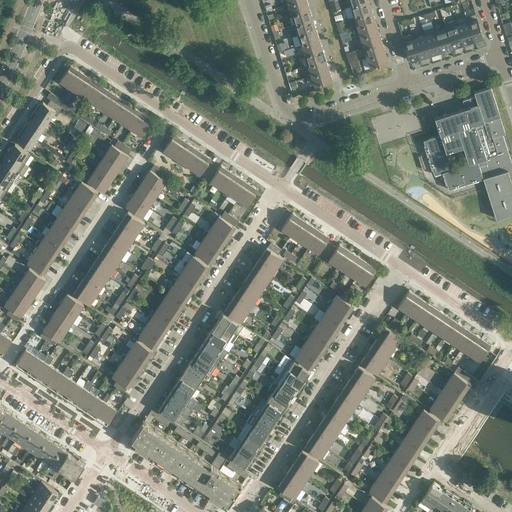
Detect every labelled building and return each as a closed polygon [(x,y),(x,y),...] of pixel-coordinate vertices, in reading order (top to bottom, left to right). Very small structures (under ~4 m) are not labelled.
[(309,8),(306,0),(298,0),(288,4),(291,14),(309,8)] [(372,10),(369,0),(351,6),(354,16),(372,10)] [(313,18),(309,8),(291,14),(295,24),(313,18)] [(375,21),(372,10),(354,16),(357,26),(375,21)] [(483,37),(476,13),(466,16),(467,21),(468,21),(474,40),(483,37)] [(352,38),(350,28),(346,29),(343,17),(336,19),(342,41),(352,38)] [(316,28),(313,18),(295,24),(298,34),(316,28)] [(457,24),(456,20),(444,23),(446,28),(452,47),(463,43),(457,24)] [(378,31),(375,21),(357,26),(360,36),(378,31)] [(468,21),(467,21),(457,24),(463,43),(474,40),(468,21)] [(435,31),(434,26),(422,30),(424,35),(430,54),(441,50),(435,31)] [(319,38),(316,28),(298,34),(301,44),(319,38)] [(446,28),(435,31),(441,50),(452,47),(446,28)] [(382,41),(378,31),(360,36),(364,47),(382,41)] [(413,38),(414,38),(412,33),(402,37),(410,60),(420,57),(413,38)] [(424,35),(414,38),(413,38),(420,57),(430,54),(424,35)] [(322,49),(319,38),(301,44),(305,54),(322,49)] [(385,51),(382,41),(364,47),(367,57),(385,51)] [(326,59),(322,49),(305,54),(308,65),(326,59)] [(353,70),(362,68),(357,49),(348,51),(353,70)] [(388,62),(385,51),(367,57),(370,67),(388,62)] [(329,69),(326,59),(308,65),(311,75),(329,69)] [(67,89),(80,70),(71,64),(60,80),(67,85),(66,88),(67,89)] [(332,80),(329,69),(311,75),(314,85),(332,80)] [(78,93),(89,76),(80,70),(67,89),(69,90),(71,88),(78,93)] [(85,101),(98,82),(89,76),(78,93),(85,97),(84,100),(85,101)] [(96,105),(107,88),(98,82),(85,101),(87,102),(89,100),(96,105)] [(443,172),(449,189),(483,178),(478,160),(486,158),(475,123),(500,115),(491,86),(474,91),(475,95),(462,100),(465,107),(435,117),(440,134),(423,140),(435,174),(443,172)] [(103,113),(116,94),(107,88),(96,105),(102,109),(102,112),(103,113)] [(64,101),(61,99),(50,91),(48,95),(47,97),(50,99),(61,106),(62,104),(64,101)] [(114,117),(125,100),(116,94),(103,113),(105,114),(107,112),(114,117)] [(63,107),(61,106),(50,99),(47,104),(59,112),(63,107)] [(121,125),(134,106),(125,100),(114,117),(120,121),(120,124),(121,125)] [(59,112),(47,104),(43,102),(41,105),(39,103),(35,110),(49,120),(53,113),(57,116),(59,112)] [(74,111),(77,107),(71,103),(68,107),(74,111)] [(132,129),(143,112),(134,106),(121,125),(123,126),(125,124),(132,129)] [(45,126),(49,120),(35,110),(30,117),(32,118),(30,121),(46,132),(48,128),(45,126)] [(141,135),(150,122),(152,118),(143,112),(132,129),(139,133),(138,136),(139,137),(141,135)] [(46,132),(30,121),(28,124),(26,122),(22,129),(37,139),(41,132),(44,135),(46,132)] [(32,145),(37,139),(22,129),(17,136),(20,137),(17,140),(34,151),(36,147),(32,145)] [(173,156),(184,139),(174,133),(163,149),(164,150),(162,152),(163,153),(166,151),(173,156)] [(180,164),(193,145),(184,139),(173,156),(179,160),(178,163),(180,164)] [(132,149),(122,143),(118,140),(116,142),(114,145),(128,154),(130,151),(132,149)] [(128,154),(114,145),(112,143),(106,153),(123,164),(124,162),(123,162),(128,154)] [(31,154),(22,148),(15,144),(12,148),(11,147),(8,152),(25,163),(31,154)] [(191,168),(202,151),(193,145),(180,164),(181,165),(184,163),(191,168)] [(200,173),(207,163),(211,157),(202,151),(191,168),(197,172),(196,175),(198,176),(200,174),(200,173)] [(25,163),(8,152),(4,157),(6,158),(3,162),(19,172),(25,163)] [(123,164),(106,153),(100,162),(116,173),(121,166),(122,166),(123,164)] [(19,172),(3,162),(0,166),(0,165),(0,172),(13,181),(19,172)] [(116,173),(100,162),(94,171),(111,182),(112,180),(111,180),(116,173)] [(205,177),(212,166),(207,163),(200,173),(205,177)] [(168,173),(163,170),(154,164),(152,167),(150,169),(164,178),(166,176),(168,173)] [(219,187),(230,170),(221,164),(218,169),(210,180),(210,181),(209,183),(210,184),(213,182),(219,187)] [(210,180),(218,169),(212,166),(205,177),(210,180)] [(164,178),(150,169),(145,176),(144,176),(143,177),(160,189),(167,180),(164,178)] [(227,195),(239,176),(230,170),(219,187),(226,191),(225,194),(227,195)] [(111,182),(94,171),(88,180),(104,191),(109,184),(110,184),(111,182)] [(13,181),(0,172),(0,185),(7,190),(13,181)] [(179,185),(182,180),(176,176),(173,181),(179,185)] [(237,199),(248,182),(239,176),(227,195),(228,196),(231,194),(237,199)] [(160,189),(143,177),(142,179),(143,180),(138,187),(154,198),(160,189)] [(98,191),(82,180),(77,187),(74,186),(73,188),(92,201),(98,191)] [(247,205),(258,189),(248,182),(237,199),(244,203),(243,206),(245,207),(246,205),(247,205)] [(154,198),(138,187),(133,194),(132,194),(131,195),(148,207),(154,198)] [(92,201),(73,188),(72,189),(73,192),(69,199),(86,210),(92,201)] [(148,207),(131,195),(130,197),(131,198),(126,205),(142,216),(148,207)] [(86,210),(69,199),(65,205),(62,204),(61,206),(80,219),(86,210)] [(214,208),(217,204),(211,200),(208,204),(214,208)] [(38,212),(42,206),(37,203),(34,209),(38,212)] [(80,219),(61,206),(60,207),(61,210),(57,217),(74,227),(80,219)] [(144,222),(128,211),(122,220),(138,231),(142,225),(146,225),(147,224),(144,222)] [(239,220),(228,213),(225,211),(223,215),(222,216),(235,226),(236,224),(239,220)] [(291,234),(302,218),(292,212),(281,228),(291,234)] [(235,226),(222,216),(219,215),(217,213),(215,215),(217,218),(213,224),(230,235),(236,226),(235,226)] [(74,227),(57,217),(53,223),(50,222),(49,224),(68,237),(74,227)] [(300,240),(311,224),(302,218),(291,234),(300,240)] [(138,231),(122,220),(116,229),(135,242),(136,240),(134,238),(138,231)] [(68,237),(49,224),(48,225),(49,228),(45,235),(62,246),(68,237)] [(230,235),(213,224),(209,230),(206,230),(205,231),(224,244),(230,235)] [(309,246),(320,230),(311,224),(300,240),(309,246)] [(135,242),(116,229),(110,238),(126,249),(131,243),(134,244),(135,242)] [(318,252),(326,240),(329,236),(320,230),(309,246),(318,253),(318,252)] [(224,244),(205,231),(204,233),(205,236),(201,242),(218,253),(224,244)] [(62,246),(45,235),(41,241),(38,240),(37,242),(56,255),(62,246)] [(126,249),(110,238),(104,247),(123,260),(124,258),(122,256),(126,249)] [(324,256),(332,243),(326,240),(318,252),(324,256)] [(56,255),(37,242),(36,244),(37,246),(33,253),(50,264),(56,255)] [(218,253),(201,242),(197,248),(194,248),(192,249),(195,251),(211,262),(218,253)] [(281,249),(271,242),(268,245),(267,247),(278,254),(279,253),(281,249)] [(329,259),(337,247),(332,243),(324,256),(329,259)] [(338,266),(349,249),(339,243),(337,247),(329,259),(328,259),(338,266)] [(123,260),(104,247),(98,256),(114,267),(119,261),(122,261),(123,260)] [(278,254),(267,247),(261,256),(277,267),(282,260),(284,261),(285,259),(283,258),(278,254)] [(347,272),(358,255),(349,249),(338,266),(347,272)] [(50,264),(33,253),(29,259),(26,258),(25,260),(27,262),(43,273),(50,264)] [(209,265),(201,260),(193,254),(188,261),(185,260),(184,262),(203,274),(209,265)] [(356,278),(367,261),(358,255),(347,272),(356,278)] [(114,267),(98,256),(92,265),(111,278),(112,277),(110,274),(114,267)] [(277,267),(261,256),(255,265),(273,277),(274,276),(273,273),(277,267)] [(365,284),(376,267),(367,261),(356,278),(365,284)] [(203,274),(184,262),(183,264),(185,266),(181,272),(197,283),(203,274)] [(111,278),(92,265),(86,274),(102,285),(106,279),(110,280),(111,278)] [(273,277),(255,265),(249,274),(265,285),(269,278),(272,279),(273,277)] [(46,278),(42,276),(29,267),(23,277),(40,288),(42,286),(41,286),(46,278)] [(197,283),(181,272),(176,279),(173,278),(172,280),(191,292),(197,283)] [(102,285),(86,274),(80,283),(99,296),(100,295),(97,292),(102,285)] [(265,285),(249,274),(243,283),(261,295),(262,294),(261,291),(265,285)] [(40,288),(23,277),(17,286),(34,297),(38,290),(39,290),(40,288)] [(191,292),(172,280),(171,281),(173,284),(169,290),(185,301),(191,292)] [(99,296),(80,283),(73,293),(90,304),(95,296),(98,298),(99,296)] [(261,295),(243,283),(237,292),(253,303),(257,296),(260,297),(261,295)] [(34,297),(17,286),(11,295),(28,306),(30,304),(29,304),(34,297)] [(407,312),(418,296),(409,289),(398,306),(407,312)] [(185,301),(169,290),(164,297),(161,296),(160,298),(179,311),(185,301)] [(253,303),(237,292),(231,301),(249,313),(250,312),(249,309),(253,303)] [(357,299),(346,292),(344,295),(343,297),(353,304),(355,302),(357,299)] [(84,304),(72,296),(67,293),(62,300),(60,302),(78,313),(84,304)] [(353,304),(343,297),(337,293),(333,300),(330,300),(329,301),(348,314),(354,304),(353,304)] [(28,306),(11,295),(5,304),(10,308),(21,315),(26,308),(27,308),(28,306)] [(416,318),(427,301),(418,296),(407,312),(416,318)] [(305,297),(302,302),(319,313),(322,308),(305,297)] [(179,311),(160,298),(159,299),(161,302),(157,309),(173,320),(179,311)] [(249,313),(231,301),(224,310),(241,321),(245,314),(248,315),(249,313)] [(348,314),(329,301),(327,303),(329,305),(325,312),(342,323),(348,314)] [(425,324),(436,308),(436,307),(427,301),(416,318),(425,324)] [(78,313),(60,302),(59,304),(60,304),(55,311),(72,322),(78,313)] [(434,330),(445,313),(436,307),(436,308),(425,324),(434,330)] [(21,315),(10,308),(7,313),(18,320),(21,315)] [(173,320),(157,309),(152,315),(149,314),(148,316),(167,329),(173,320)] [(72,322),(55,311),(50,318),(48,320),(66,331),(72,322)] [(239,323),(230,317),(223,312),(217,321),(233,331),(239,323)] [(342,323),(325,312),(321,318),(318,318),(317,319),(336,332),(342,323)] [(443,336),(454,320),(454,319),(445,313),(434,330),(443,336)] [(167,329),(148,316),(147,318),(149,320),(145,327),(161,338),(167,329)] [(336,332),(317,319),(316,321),(317,323),(313,330),(330,341),(336,332)] [(452,342),(463,326),(454,319),(454,320),(443,336),(452,342)] [(66,331),(48,320),(47,322),(48,322),(43,330),(54,337),(59,341),(66,331)] [(233,331),(217,321),(212,329),(228,339),(233,331)] [(405,331),(398,326),(391,322),(388,325),(387,327),(401,336),(402,335),(405,331)] [(401,336),(387,327),(385,325),(379,334),(395,345),(401,336)] [(461,348),(472,332),(472,331),(463,326),(452,342),(461,348)] [(161,338),(145,327),(140,333),(137,333),(136,334),(139,336),(138,336),(155,347),(161,338)] [(228,339),(212,329),(207,337),(223,347),(228,339)] [(54,337),(43,330),(40,335),(51,342),(54,337)] [(330,341),(313,330),(309,336),(306,336),(305,337),(324,350),(330,341)] [(470,354),(481,337),(472,331),(472,332),(461,348),(470,354)] [(0,352),(2,353),(11,340),(12,339),(1,332),(0,333),(0,352)] [(395,345),(379,334),(373,344),(389,355),(395,345)] [(153,350),(137,339),(136,339),(134,337),(133,339),(135,342),(130,348),(147,359),(153,350)] [(223,347),(207,337),(201,345),(217,355),(223,347)] [(324,350),(305,337),(304,339),(305,341),(301,348),(318,359),(324,350)] [(480,360),(490,345),(491,344),(481,337),(470,354),(480,360)] [(389,355),(373,344),(367,353),(383,364),(389,355)] [(217,355),(201,345),(196,353),(212,363),(217,355)] [(26,371),(36,355),(26,348),(16,363),(24,368),(24,369),(26,371)] [(147,359),(130,348),(126,355),(123,354),(122,355),(141,368),(147,359)] [(318,359),(301,348),(297,354),(294,354),(293,355),(295,357),(311,368),(318,359)] [(36,376),(50,355),(47,353),(43,360),(36,355),(26,371),(27,372),(28,371),(36,376)] [(212,363),(196,353),(191,361),(207,371),(212,363)] [(383,364),(367,353),(361,362),(377,373),(383,364)] [(46,384),(56,368),(49,364),(53,357),(50,355),(36,376),(44,382),(44,383),(46,384)] [(141,368),(122,355),(121,357),(123,360),(118,366),(135,377),(141,368)] [(310,370),(302,365),(290,357),(284,366),(304,379),(310,370)] [(450,365),(453,361),(447,357),(444,361),(450,365)] [(207,371),(191,361),(185,369),(201,379),(207,371)] [(375,376),(359,365),(353,374),(369,385),(375,376)] [(135,377),(118,366),(114,373),(111,372),(110,374),(112,375),(117,379),(128,386),(129,386),(135,377)] [(304,379),(284,366),(279,374),(299,387),(304,379)] [(472,376),(461,368),(457,366),(455,370),(454,371),(468,381),(470,379),(472,376)] [(56,390),(70,369),(67,367),(63,373),(56,368),(46,384),(47,385),(48,384),(56,390)] [(66,397),(76,382),(69,377),(73,371),(70,369),(56,390),(64,395),(64,396),(66,397)] [(201,379),(185,369),(180,377),(196,387),(201,379)] [(471,382),(468,381),(454,371),(448,380),(464,391),(471,382)] [(299,387),(279,374),(274,382),(278,384),(294,395),(299,387)] [(369,385),(353,374),(347,383),(363,394),(369,385)] [(196,387),(180,377),(175,385),(191,395),(196,387)] [(128,386),(117,379),(114,384),(125,391),(128,386)] [(76,403),(90,382),(87,380),(83,386),(76,382),(66,397),(68,399),(68,398),(76,403)] [(464,391),(448,380),(442,390),(458,401),(464,391)] [(86,411),(96,395),(89,390),(93,384),(90,382),(76,403),(84,408),(84,409),(86,411)] [(363,394),(347,383),(341,392),(357,403),(363,394)] [(294,395),(278,384),(272,392),(288,403),(294,395)] [(191,395),(175,385),(170,393),(185,403),(191,395)] [(237,398),(243,389),(239,386),(233,396),(237,398)] [(458,401),(442,390),(436,399),(452,410),(458,401)] [(288,403),(272,392),(267,400),(283,411),(288,403)] [(357,403),(341,392),(334,401),(351,412),(357,403)] [(96,416),(106,402),(110,395),(107,393),(103,400),(96,395),(86,411),(88,412),(88,411),(96,416)] [(185,403),(170,393),(164,401),(180,411),(185,403)] [(452,410),(436,399),(430,408),(446,419),(452,410)] [(283,411),(267,400),(262,408),(278,419),(283,411)] [(180,411),(164,401),(159,409),(175,420),(180,411)] [(351,412),(334,401),(328,410),(345,421),(351,412)] [(107,423),(116,409),(106,402),(96,416),(107,423)] [(278,419),(262,408),(256,416),(272,427),(278,419)] [(440,419),(424,408),(417,417),(434,428),(440,419)] [(0,430),(1,431),(12,414),(5,409),(0,417),(0,430)] [(345,421),(328,410),(322,419),(339,430),(345,421)] [(8,436),(19,419),(12,414),(1,431),(8,436)] [(272,427),(256,416),(251,424),(267,435),(272,427)] [(434,428),(417,417),(411,426),(428,437),(434,428)] [(15,440),(26,423),(19,419),(8,436),(15,440)] [(211,463),(200,456),(145,419),(132,439),(136,442),(134,445),(148,454),(150,451),(158,457),(156,459),(170,468),(172,466),(180,471),(179,474),(192,483),(194,480),(210,491),(209,494),(222,503),(224,500),(229,503),(242,484),(220,469),(228,457),(219,451),(211,463)] [(339,430),(322,419),(316,428),(333,439),(339,430)] [(346,422),(341,429),(345,432),(350,425),(346,422)] [(22,445),(33,428),(26,423),(15,440),(22,445)] [(267,435),(251,424),(246,432),(262,443),(267,435)] [(428,437),(411,426),(405,435),(422,446),(428,437)] [(29,450),(40,433),(33,428),(22,445),(29,450)] [(333,439),(316,428),(310,437),(327,448),(333,439)] [(379,439),(383,433),(378,430),(375,436),(379,439)] [(262,443),(246,432),(240,440),(256,451),(262,443)] [(36,455),(47,438),(40,433),(29,450),(36,455)] [(422,446),(405,435),(399,444),(416,455),(422,446)] [(327,448),(310,437),(304,447),(321,457),(327,448)] [(43,459),(54,442),(47,438),(36,455),(43,459)] [(256,451),(240,440),(235,448),(251,459),(256,451)] [(50,464),(61,447),(54,442),(43,459),(50,464)] [(416,455),(399,444),(393,453),(410,464),(416,455)] [(57,469),(68,452),(61,447),(50,464),(57,469)] [(251,459),(235,448),(230,456),(246,467),(251,459)] [(319,460),(302,449),(296,459),(313,470),(319,460)] [(73,479),(85,462),(68,452),(57,469),(73,479)] [(410,464),(393,453),(387,462),(404,473),(410,464)] [(313,470),(296,459),(290,468),(307,479),(313,470)] [(348,470),(352,465),(348,462),(344,468),(348,470)] [(404,473),(387,462),(381,471),(398,482),(404,473)] [(459,473),(463,467),(457,463),(453,469),(459,473)] [(307,479),(290,468),(284,477),(301,488),(307,479)] [(398,482),(381,471),(375,480),(392,491),(398,482)] [(301,488),(284,477),(278,486),(282,489),(293,496),(294,497),(301,488)] [(392,491),(375,480),(369,490),(386,501),(392,491)] [(58,492),(41,481),(36,489),(53,500),(58,492)] [(427,491),(421,500),(431,507),(431,506),(442,490),(439,488),(440,486),(433,482),(427,491)] [(53,500),(36,489),(30,497),(47,508),(53,500)] [(293,496),(282,489),(281,490),(279,494),(290,501),(292,498),(293,496)] [(443,509),(453,494),(446,490),(445,492),(442,490),(431,506),(434,508),(437,505),(443,509)] [(454,511),(461,503),(458,501),(459,499),(453,494),(443,509),(440,511),(454,511)] [(384,511),(388,506),(384,503),(371,495),(365,504),(376,511),(384,511)] [(99,506),(103,499),(98,496),(94,502),(99,506)] [(45,511),(47,508),(30,497),(25,505),(35,511),(45,511)] [(332,509),(336,503),(332,500),(328,506),(332,509)] [(468,511),(472,507),(465,503),(464,505),(461,503),(454,511),(468,511)]
